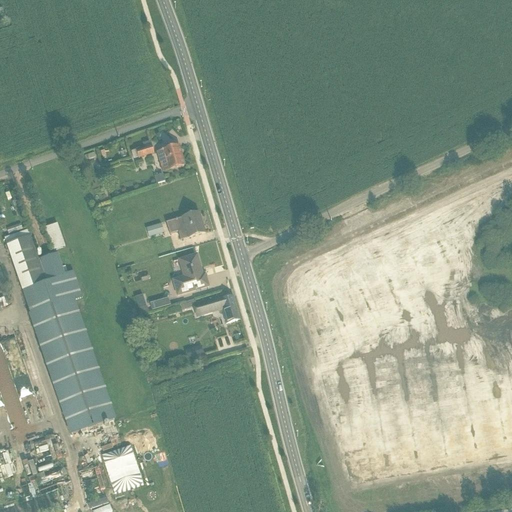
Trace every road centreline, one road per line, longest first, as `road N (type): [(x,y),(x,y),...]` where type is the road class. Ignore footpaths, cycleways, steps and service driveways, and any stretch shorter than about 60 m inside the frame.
road 1 (residential): [(241,255),(511,131)]
road 2 (secondary): [(241,255),(311,511)]
road 3 (unclassified): [(0,174),(197,104)]
road 4 (secondary): [(197,104),(241,255)]
